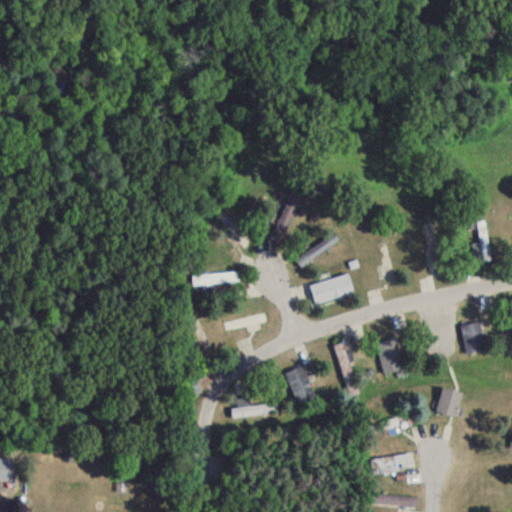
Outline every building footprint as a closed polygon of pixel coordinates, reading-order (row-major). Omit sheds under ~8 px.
[(228,240),(232,236),(238,243),(244,239),(223,213),(213,221),(228,240)] [(474,251),(484,251),(484,220),(474,220),(474,251)] [(427,251),(425,252),(427,276),(440,274),(434,222),(424,223),(427,251)] [(292,255),(297,265),(338,242),(333,233),(292,255)] [(376,241),(379,261),(373,262),(377,285),(393,283),(385,239),(376,241)] [(236,279),(236,271),(228,271),(228,277),(192,277),(192,289),(228,289),(228,279),(236,279)] [(228,316),(229,325),(268,321),(267,312),(228,316)] [(461,319),(461,352),(481,352),(480,319),(461,319)] [(399,368),(399,338),(379,338),(379,368),(399,368)] [(347,394),(357,391),(342,340),(332,343),(347,394)] [(314,397),(301,363),(282,369),(295,404),(314,397)] [(460,392),(441,385),(433,410),(452,417),(460,392)] [(383,432),(397,428),(393,416),(379,421),(383,432)] [(375,466),(409,464),(408,454),(375,456),(375,466)]
